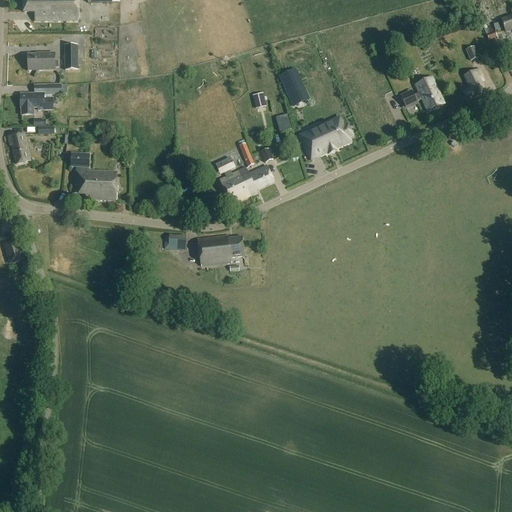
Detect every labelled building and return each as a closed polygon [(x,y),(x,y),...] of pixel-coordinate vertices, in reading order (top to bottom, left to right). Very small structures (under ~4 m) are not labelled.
[(24,0),(25,13),(36,13),(36,21),(80,22),(80,0),(24,0)] [(511,11),(511,12),(511,13),(511,16),(502,21),(506,32),(511,29),(511,11)] [(497,38),(495,32),(486,35),(489,42),(497,38)] [(65,46),(65,48),(65,72),(78,71),(77,46),(65,46)] [(474,48),(466,51),(470,62),(479,59),(474,48)] [(27,56),(28,72),(55,71),(54,53),(40,54),(40,55),(27,56)] [(468,102),(485,94),(479,80),(482,78),(478,70),(463,77),(469,90),(463,93),(467,102),(468,102)] [(295,71),(280,78),(290,100),(302,95),(295,81),(299,79),(295,71)] [(443,106),(431,79),(416,86),(419,94),(414,97),(413,94),(401,100),(405,108),(402,109),(402,110),(422,100),(428,113),(443,106)] [(46,86),(46,96),(62,95),(62,86),(46,86)] [(365,92),(353,97),(360,115),(378,107),(373,95),(367,98),(365,92)] [(20,95),(20,109),(22,109),(22,117),(34,117),(34,108),(38,108),(38,112),(44,112),(54,112),(53,104),(53,99),(44,99),(44,94),(20,95)] [(263,94),(253,96),(255,105),(256,105),(264,103),(265,103),(263,94)] [(318,133),(302,141),(309,156),(310,156),(319,152),(320,156),(346,144),(344,139),(346,138),(352,136),(347,126),(344,128),(340,120),(339,118),(324,125),(326,130),(318,133)] [(289,121),(278,124),(281,133),(292,131),(289,121)] [(38,128),(39,136),(54,136),(54,128),(38,128)] [(30,161),(24,133),(8,137),(10,146),(12,145),(16,164),(30,161)] [(246,145),(239,148),(244,160),(251,157),(246,145)] [(261,154),(265,164),(273,161),(269,150),(261,154)] [(71,155),(71,169),(74,169),(76,169),(76,172),(74,172),(74,192),(86,192),(85,201),(117,202),(118,172),(89,171),(86,171),(86,169),(89,170),(90,156),(71,155)] [(214,164),(220,176),(235,169),(229,157),(214,164)] [(251,157),(244,160),(248,168),(254,165),(251,157)] [(220,182),(231,206),(257,194),(256,191),(274,183),(267,168),(249,176),(246,170),(220,182)] [(0,217),(0,227),(2,235),(18,230),(13,214),(0,217)] [(170,237),(169,250),(187,251),(188,238),(170,237)] [(229,240),(228,237),(198,241),(201,268),(232,265),(231,259),(245,258),(242,238),(229,240)] [(19,239),(4,243),(11,265),(25,261),(19,239)] [(139,271),(126,271),(126,290),(127,290),(144,290),(144,271),(139,271)]
